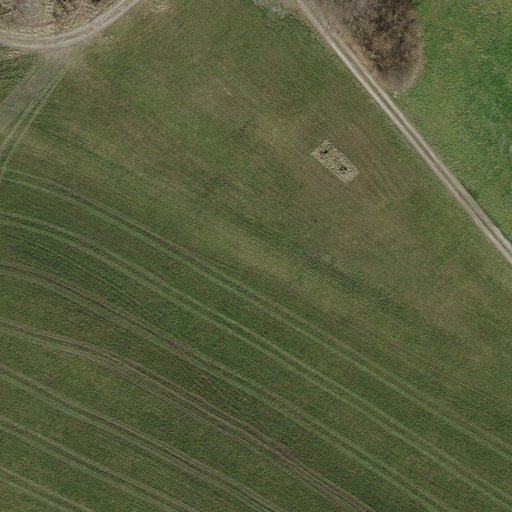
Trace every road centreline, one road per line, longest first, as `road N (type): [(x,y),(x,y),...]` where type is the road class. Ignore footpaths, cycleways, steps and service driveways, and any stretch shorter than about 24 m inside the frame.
road 1 (track): [(511,250),(309,0)]
road 2 (track): [(132,0),(63,40),(27,42),(0,32)]
